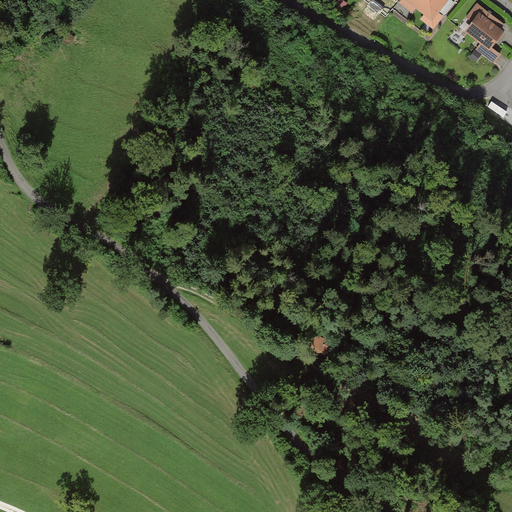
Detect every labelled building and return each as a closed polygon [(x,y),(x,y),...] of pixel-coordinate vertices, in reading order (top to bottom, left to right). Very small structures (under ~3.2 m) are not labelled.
[(401,0),(399,3),(412,13),(415,9),(422,0),(401,0)] [(422,0),(415,9),(424,16),(420,20),(433,30),(443,17),(439,14),(449,0),(422,0)] [(444,14),(447,17),(457,3),(454,1),(444,14)] [(466,18),(472,23),(479,13),(500,29),(504,24),(477,4),(466,18)] [(500,29),(479,13),(472,23),(464,33),(480,44),(489,52),(492,49),(501,37),(504,33),(500,29)] [(501,56),(492,49),(489,52),(480,44),(476,50),(482,54),(494,64),(501,56)] [(476,62),(482,54),(476,50),(475,49),(469,57),(476,62)] [(367,380),(374,364),(339,348),(332,364),(367,380)]
